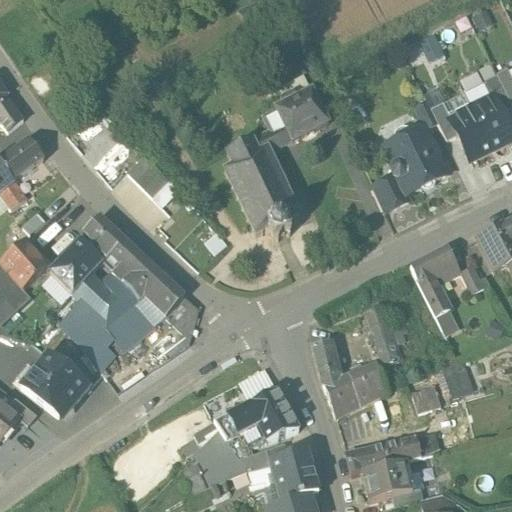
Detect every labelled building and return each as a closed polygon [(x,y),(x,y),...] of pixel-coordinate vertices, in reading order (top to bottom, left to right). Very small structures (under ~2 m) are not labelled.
[(427,95),(413,103),(424,121),(438,114),(427,95)] [(500,131),(489,137),(505,170),(511,166),(511,157),(508,150),(509,150),(500,131)] [(505,170),(489,137),(477,143),(484,157),(485,156),(495,175),(505,170)] [(307,153),(292,160),(289,155),(276,162),(279,167),(271,170),(287,203),(323,185),(307,153)] [(0,156),(0,185),(5,192),(20,180),(9,165),(2,156),(0,156)] [(484,157),(463,167),(485,212),(508,201),(495,175),(485,156),(484,157)] [(420,164),(408,170),(418,188),(418,187),(420,191),(430,185),(423,170),(420,164)] [(441,178),(434,165),(423,170),(430,185),(440,203),(449,198),(440,179),(441,178)] [(441,178),(440,179),(449,198),(463,224),(485,212),(463,167),(441,178)] [(31,195),(20,180),(5,192),(17,205),(25,199),(31,195)] [(406,194),(403,190),(400,188),(396,189),(392,191),(389,193),(389,197),(390,202),(376,209),(385,227),(384,232),(386,236),(387,239),(391,239),(400,255),(401,255),(442,234),(420,191),(418,187),(418,188),(406,194)] [(247,200),(241,203),(238,202),(237,204),(231,208),(228,207),(228,209),(222,212),(228,226),(220,230),(222,234),(221,236),(224,236),(227,243),(227,246),(229,247),(233,254),(232,257),(234,258),(238,265),(237,267),(240,268),(243,275),(242,278),(245,279),(248,286),(247,289),(248,289),(251,294),(257,292),(258,292),(259,290),(263,291),(263,292),(267,294),(269,299),(273,300),(274,297),(281,293),(284,294),(286,291),(283,286),(285,281),(284,281),(285,277),(288,277),(288,276),(294,273),(291,268),(291,267),(289,266),(285,259),(286,256),(284,255),(280,248),(281,246),(278,245),(275,238),(276,235),(273,234),(270,227),(271,225),(268,224),(265,217),(266,214),(265,214),(265,212),(266,213),(267,212),(272,209),(273,210),(273,209),(275,208),(274,205),(275,203),(272,202),(270,197),(270,194),(268,194),(267,191),(247,201),(247,200)] [(17,205),(0,216),(0,225),(11,241),(41,219),(25,199),(17,205)] [(165,241),(140,215),(123,232),(149,258),(165,241)] [(24,259),(11,241),(0,225),(0,257),(9,270),(24,259)] [(386,236),(365,247),(378,273),(404,260),(401,255),(400,255),(391,239),(387,239),(386,236)] [(34,272),(20,286),(28,294),(42,281),(34,272)] [(96,276),(80,292),(94,308),(103,318),(107,313),(120,299),(96,276)] [(511,276),(500,283),(508,297),(511,295),(511,276)] [(511,305),(508,297),(500,283),(482,294),(500,326),(511,348),(511,305)] [(94,308),(82,294),(77,300),(90,312),(94,308)] [(500,326),(482,294),(467,299),(486,334),(486,333),(486,334),(500,326)] [(120,299),(107,313),(118,323),(131,309),(120,299)] [(22,300),(0,319),(0,325),(20,348),(45,326),(22,300)] [(90,312),(77,300),(48,330),(69,352),(87,332),(88,333),(99,321),(90,312)] [(103,318),(94,308),(90,312),(99,321),(103,318)] [(442,308),(404,327),(431,381),(445,374),(448,373),(434,346),(453,336),(455,335),(454,333),(442,308)] [(131,309),(118,323),(128,332),(119,341),(134,359),(141,354),(161,338),(161,337),(131,309)] [(118,323),(99,343),(88,333),(87,332),(69,352),(103,384),(134,359),(119,341),(128,332),(118,323)] [(0,325),(0,375),(25,353),(20,348),(0,325)] [(478,350),(467,326),(454,333),(455,335),(453,336),(464,357),(478,350)] [(161,338),(134,359),(159,381),(161,379),(182,357),(161,338)] [(182,357),(161,379),(176,393),(171,399),(182,409),(188,405),(194,368),(182,357)] [(159,381),(134,359),(103,384),(126,406),(159,381)] [(375,366),(359,371),(364,386),(380,381),(375,366)] [(453,390),(445,374),(431,381),(439,397),(453,390)] [(499,385),(485,379),(478,393),(492,400),(499,385)] [(380,381),(364,386),(377,425),(393,420),(380,381)] [(342,435),(335,438),(324,399),(307,404),(314,431),(319,447),(329,476),(354,464),(342,435)] [(47,412),(35,428),(32,426),(17,444),(55,476),(70,458),(73,460),(87,444),(47,412)] [(25,420),(9,438),(17,444),(32,426),(25,420)] [(369,424),(342,435),(354,464),(381,451),(369,424)] [(453,425),(440,429),(447,455),(468,449),(464,435),(457,437),(453,425)] [(32,472),(0,445),(0,462),(16,475),(15,477),(23,483),(32,472)] [(428,447),(405,454),(411,476),(434,469),(428,447)] [(271,450),(243,465),(254,485),(263,500),(293,489),(271,450)] [(481,450),(452,458),(458,479),(488,473),(481,450)] [(0,462),(0,494),(3,490),(1,488),(4,483),(7,486),(15,477),(16,475),(0,462)] [(243,465),(210,483),(222,502),(254,485),(243,465)] [(488,473),(458,479),(464,503),(495,493),(488,473)] [(260,511),(260,509),(251,511),(228,511),(222,502),(210,483),(188,494),(196,508),(192,511),(260,511)] [(413,511),(410,497),(341,511),(413,511)]
